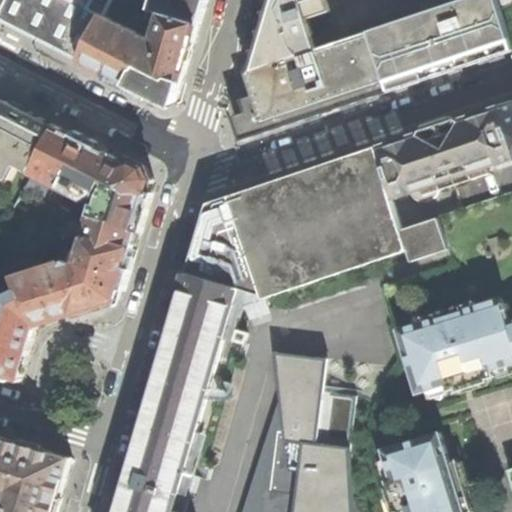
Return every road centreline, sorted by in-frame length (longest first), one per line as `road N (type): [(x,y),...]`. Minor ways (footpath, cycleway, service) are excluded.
road 1 (residential): [(511,78),(224,173),(185,165)]
road 2 (residential): [(185,165),(0,67)]
road 3 (residential): [(134,349),(185,165)]
road 4 (residential): [(35,416),(109,437),(134,349)]
road 5 (residential): [(134,349),(88,341),(58,349),(35,416)]
